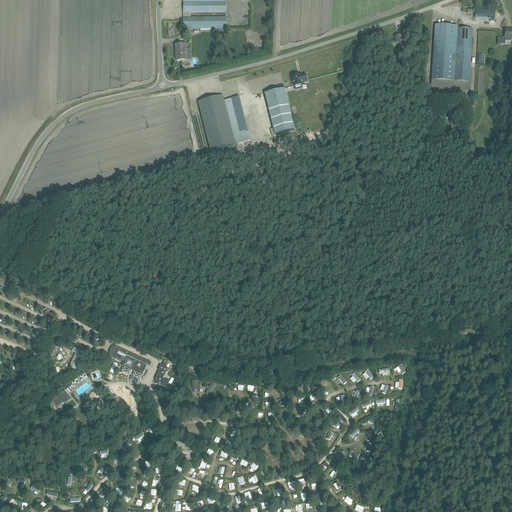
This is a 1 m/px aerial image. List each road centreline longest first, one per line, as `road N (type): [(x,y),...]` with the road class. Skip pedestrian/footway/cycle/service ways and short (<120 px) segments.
road 1 (track): [(0,271),(224,363),(283,364),(429,340)]
road 2 (track): [(350,511),(313,471),(351,424),(322,402),(271,423),(164,416)]
road 3 (track): [(0,283),(157,359),(140,385),(99,387),(58,419)]
road 4 (unclassified): [(162,86),(265,61),(444,0)]
road 5 (unclassified): [(0,213),(57,121),(91,101),(162,86)]
road 6 (track): [(429,340),(404,511)]
road 7 (track): [(167,436),(106,477),(83,506),(42,511)]
